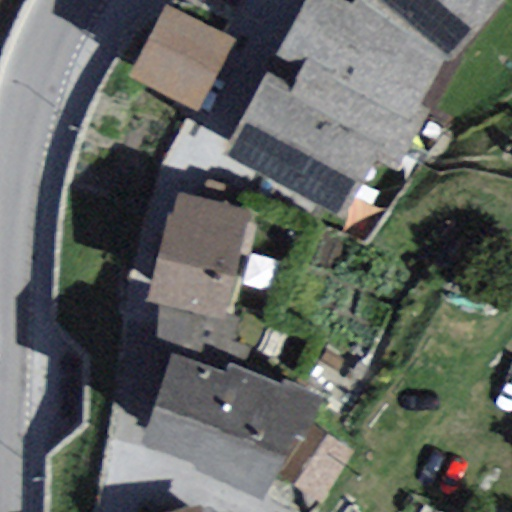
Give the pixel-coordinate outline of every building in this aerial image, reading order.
[(444,55),(342,0),(304,0),(276,52),(302,69),(308,58),(406,116),(417,98),(444,55)] [(511,0),(392,0),(473,60),(511,1),(511,0)] [(242,43),(177,11),(140,78),(205,115),(242,43)] [(406,116),(308,58),(302,69),(291,88),(383,149),(377,159),(396,171),(430,108),(417,98),(406,116)] [(291,88),(268,72),(221,155),(336,227),(377,159),(383,149),(291,88)] [(166,304),(235,326),(263,219),(192,196),(166,304)] [(197,365),(168,449),(296,509),(329,421),(197,365)]
